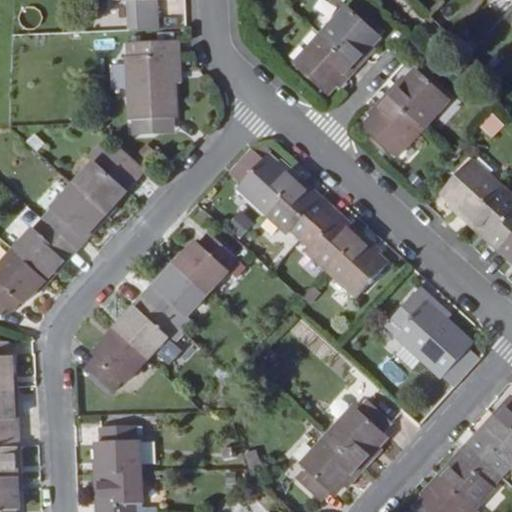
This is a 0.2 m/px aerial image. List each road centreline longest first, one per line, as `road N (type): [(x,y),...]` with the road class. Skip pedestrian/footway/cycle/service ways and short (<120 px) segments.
road 1 (residential): [(264,102),(62,331),(55,362),(63,511)]
road 2 (residential): [(511,324),(316,146)]
road 3 (residential): [(367,511),(511,354)]
road 4 (residential): [(264,102),(217,55),(210,0)]
